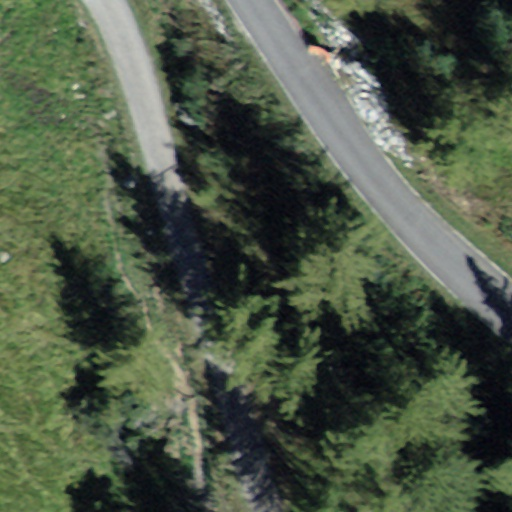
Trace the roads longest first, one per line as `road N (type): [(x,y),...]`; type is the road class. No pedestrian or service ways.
road 1 (track): [(84,0),(134,92),(267,511)]
road 2 (track): [(511,327),(471,295),(338,134),(253,0)]
